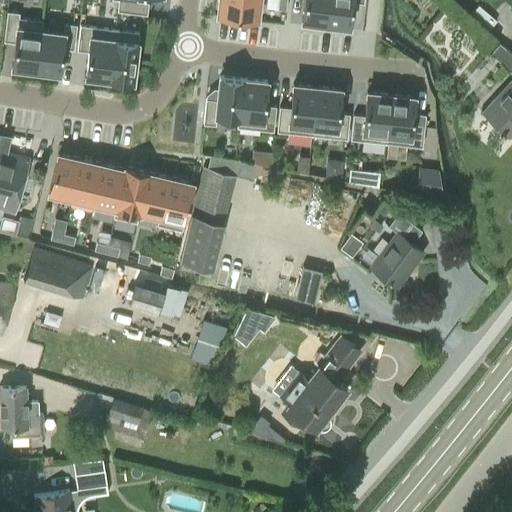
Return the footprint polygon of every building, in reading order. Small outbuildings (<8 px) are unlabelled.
[(118,0),(117,9),(117,10),(146,13),(148,2),(136,0),(118,0)] [(218,0),(217,13),(257,18),(258,0),(218,0)] [(278,0),(277,9),(285,10),(286,0),(278,0)] [(303,0),(301,19),(325,22),(327,0),(303,0)] [(327,0),(325,22),(349,25),(351,0),(363,2),(362,0),(327,0)] [(4,40),(15,41),(12,65),(35,68),(40,29),(41,29),(42,20),(18,17),(19,12),(7,11),(4,40)] [(489,15),(481,24),(488,30),(496,21),(489,15)] [(35,68),(59,71),(62,47),(73,48),(76,24),(64,23),(63,32),(41,29),(40,29),(35,68)] [(80,25),(77,49),(88,50),(85,74),(109,77),(115,29),(80,25)] [(109,77),(133,80),(138,32),(115,29),(109,77)] [(511,73),(511,53),(500,43),(491,53),(511,73)] [(205,98),(203,122),(214,124),(215,119),(237,121),(238,121),(243,78),(219,75),(217,99),(205,98)] [(237,121),(237,126),(273,130),(275,106),(264,104),(266,80),(243,78),(238,121),(237,121)] [(511,81),(484,112),(509,135),(511,132),(511,81)] [(279,106),(277,130),(311,134),(317,85),(293,83),(291,107),(279,106)] [(311,134),(346,137),(349,113),(338,112),(340,88),(317,85),(311,134)] [(350,138),(386,142),(390,93),(367,91),(364,115),(353,114),(350,138)] [(386,142),(421,145),(424,121),(411,120),(414,96),(390,93),(386,142)] [(0,206),(14,211),(18,195),(21,194),(23,187),(21,185),(29,157),(7,151),(11,136),(0,133),(0,206)] [(57,152),(48,191),(72,196),(81,158),(57,152)] [(72,196),(93,201),(94,202),(103,163),(81,158),(72,196)] [(93,201),(92,206),(114,211),(115,211),(125,168),(124,168),(103,163),(94,202),(93,201)] [(256,164),(254,171),(270,176),(272,169),(256,164)] [(203,165),(180,259),(211,267),(235,173),(203,165)] [(114,211),(113,216),(136,221),(138,214),(136,214),(147,171),(125,166),(124,168),(125,168),(115,211),(114,211)] [(441,195),(437,168),(428,167),(425,193),(441,195)] [(147,171),(136,214),(138,214),(158,219),(159,219),(169,176),(147,171)] [(158,219),(157,224),(181,229),(192,182),(169,176),(159,219),(158,219)] [(414,243),(423,230),(413,222),(420,212),(407,203),(400,212),(399,211),(389,226),(397,232),(372,266),(398,285),(424,251),(414,243)] [(19,215),(14,234),(27,237),(29,232),(33,218),(19,215)] [(374,219),(369,225),(378,231),(382,225),(374,219)] [(50,238),(61,241),(63,233),(52,230),(50,238)] [(61,241),(73,244),(75,236),(63,233),(61,241)] [(349,233),(338,247),(350,256),(361,241),(349,233)] [(94,249),(105,252),(107,244),(96,241),(94,249)] [(105,252),(117,255),(119,247),(107,244),(105,252)] [(82,297),(92,266),(35,248),(25,279),(82,297)] [(137,260),(148,263),(150,255),(139,252),(137,260)] [(161,264),(159,272),(171,275),(173,267),(161,264)] [(302,265),(295,296),(313,301),(321,270),(302,265)] [(95,266),(88,289),(97,292),(104,268),(95,266)] [(0,335),(3,336),(15,288),(0,283),(0,335)] [(160,312),(165,293),(135,284),(129,303),(160,312)] [(187,291),(167,286),(165,293),(160,312),(179,317),(187,291)] [(238,324),(244,329),(260,310),(247,306),(238,324)] [(204,320),(202,328),(223,336),(226,327),(204,320)] [(292,403),(284,413),(300,424),(305,418),(318,427),(319,428),(321,429),(323,429),(324,429),(326,429),(327,428),(328,427),(330,426),(331,425),(331,423),(332,422),(332,421),(332,419),(331,418),(331,417),(330,415),(329,414),(328,413),(327,413),(347,387),(338,380),(361,351),(342,336),(310,380),(303,374),(285,398),(292,403)] [(195,348),(192,357),(214,365),(217,355),(195,348)] [(37,413),(37,399),(28,400),(27,386),(0,386),(0,421),(0,427),(10,427),(11,436),(42,435),(41,413),(37,413)] [(105,419),(103,425),(133,435),(135,428),(142,406),(112,396),(105,419)] [(78,488),(107,484),(105,469),(76,474),(78,488)] [(72,511),(70,490),(34,495),(36,511),(72,511)]
